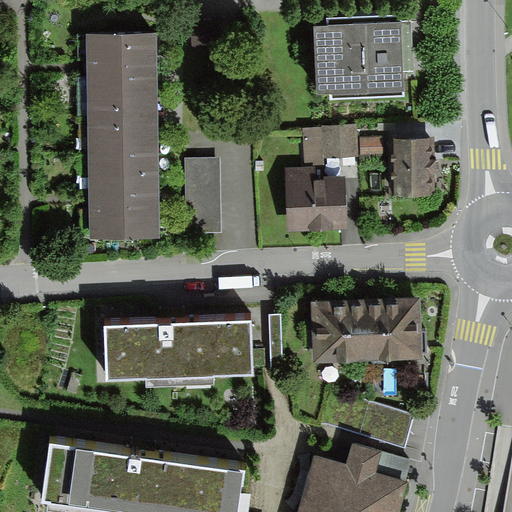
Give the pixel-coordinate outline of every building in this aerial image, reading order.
[(313,22),(315,96),(402,93),(399,18),(313,22)] [(220,20),(188,21),(190,48),(222,46),(220,20)] [(87,29),(88,82),(159,80),(158,27),(87,29)] [(88,82),(90,131),(159,130),(159,80),(88,82)] [(302,127),(303,159),(355,157),(354,125),(302,127)] [(90,131),(91,182),(160,181),(160,138),(159,130),(90,131)] [(434,157),(427,157),(427,135),(387,135),(387,193),(427,192),(427,171),(434,171),(434,157)] [(381,153),(381,137),(358,137),(359,153),(381,153)] [(219,158),(185,159),(187,234),(221,233),(219,158)] [(282,166),(283,227),(343,226),(343,177),(313,177),(313,165),(282,166)] [(162,231),(160,181),(91,182),(91,200),(92,232),(162,231)] [(366,352),(422,351),(420,290),(365,291),(366,352)] [(366,352),(365,291),(309,292),(310,354),(366,352)] [(252,311),(100,318),(103,378),(141,376),(140,387),(255,382),(252,311)] [(415,412),(332,389),(323,421),(406,444),(411,428),(415,412)] [(238,511),(245,463),(51,437),(43,496),(164,511),(238,511)] [(396,511),(412,459),(352,442),(347,458),(314,448),(294,511),(396,511)]
